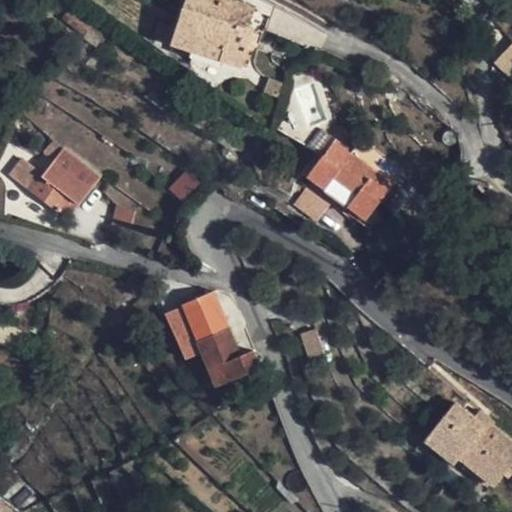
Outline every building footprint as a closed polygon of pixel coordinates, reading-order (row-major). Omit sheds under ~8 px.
[(186,0),(178,27),(173,42),(173,43),(243,66),(261,9),(233,0),(228,0),(228,1),(224,0),(186,0)] [(107,33),(72,5),(63,18),(86,36),(85,38),(98,47),(107,33)] [(178,27),(158,20),(153,35),(173,42),(178,27)] [(511,44),(495,63),(511,79),(511,44)] [(283,82),(269,77),(263,91),(278,97),(283,82)] [(337,138),(322,127),(307,146),(323,157),(335,141),(337,138)] [(443,135),(442,139),(445,143),(449,145),(452,144),(454,143),(456,140),(457,136),(457,135),(454,131),(450,130),(447,131),(445,132),(443,135)] [(404,170),(362,138),(351,153),(335,141),(323,157),(308,175),(312,178),(294,203),(318,221),(336,196),(366,220),(404,170)] [(79,163),(63,152),(45,175),(40,171),(29,186),(27,188),(62,215),(68,206),(73,199),(79,204),(92,187),(73,171),(79,163)] [(40,171),(21,156),(9,171),(29,186),(40,171)] [(186,170),(168,188),(181,200),(198,182),(186,170)] [(79,204),(73,199),(68,206),(74,211),(79,204)] [(135,211),(115,206),(111,225),(130,229),(135,211)] [(241,355),(215,290),(182,303),(194,330),(177,337),(186,358),(202,351),(217,386),(262,367),(255,349),(241,355)] [(322,353),(315,330),(301,334),(308,357),(322,353)] [(476,415),(456,400),(424,441),(454,466),(459,459),(494,488),(508,471),(511,473),(511,437),(494,423),(491,427),(476,415)] [(496,421),(481,409),(476,415),(491,427),(494,423),(496,421)] [(0,511),(18,511),(0,499),(0,511)]
